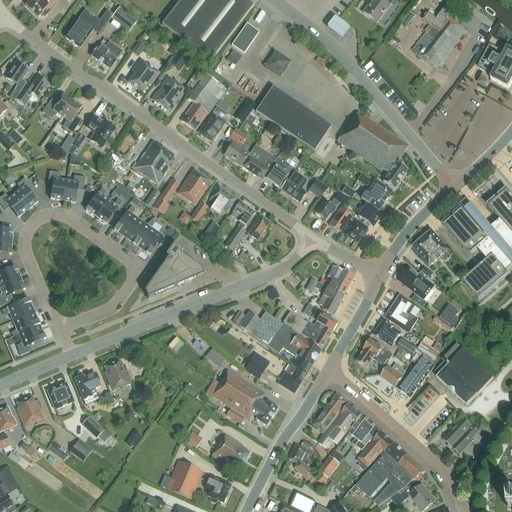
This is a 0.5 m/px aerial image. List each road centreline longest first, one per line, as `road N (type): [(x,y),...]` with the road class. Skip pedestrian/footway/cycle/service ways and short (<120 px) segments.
road 1 (tertiary): [(311,238),(4,19)]
road 2 (residential): [(57,328),(110,308),(138,268),(57,214),(36,221),(25,252)]
road 3 (residential): [(464,511),(438,466),(329,369)]
road 4 (residential): [(407,134),(330,43),(274,0)]
road 5 (tertiary): [(71,355),(230,291)]
road 6 (secondary): [(245,511),(329,369)]
road 7 (residential): [(407,134),(480,29),(456,12)]
